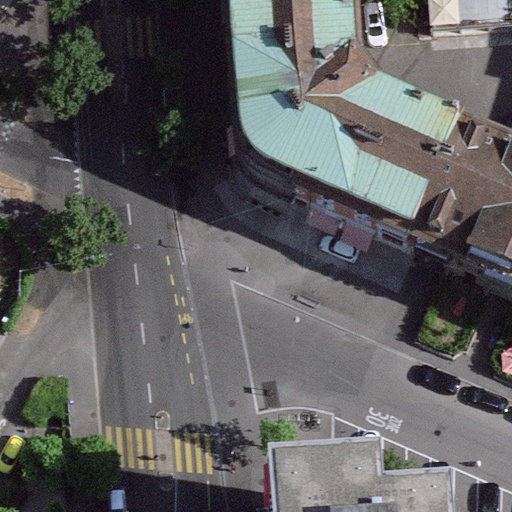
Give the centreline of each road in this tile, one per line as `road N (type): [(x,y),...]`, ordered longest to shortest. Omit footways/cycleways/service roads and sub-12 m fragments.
road 1 (residential): [(139,297),(511,464)]
road 2 (tertiary): [(139,297),(167,511)]
road 3 (residential): [(139,297),(49,348),(0,433)]
road 4 (tertiary): [(113,0),(124,162)]
road 5 (tertiary): [(124,162),(139,297)]
road 6 (residential): [(0,143),(124,162)]
